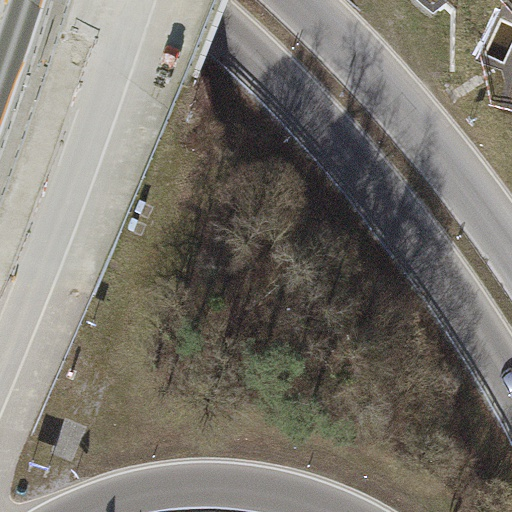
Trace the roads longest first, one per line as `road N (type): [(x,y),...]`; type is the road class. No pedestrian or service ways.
road 1 (primary): [(196,0),(362,167),(511,382)]
road 2 (motorway): [(0,328),(118,0)]
road 3 (motorway): [(511,246),(413,116),(304,0)]
road 4 (motorway): [(78,511),(148,489),(217,484),(281,491),(340,511)]
